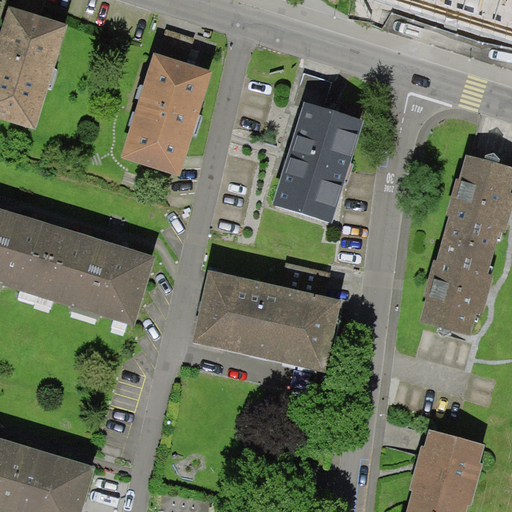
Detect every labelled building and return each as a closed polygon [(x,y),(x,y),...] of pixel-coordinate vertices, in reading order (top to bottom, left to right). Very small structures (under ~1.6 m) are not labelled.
[(511,0),(384,0),(511,41),(511,0)] [(66,28),(11,11),(0,44),(0,119),(33,130),(66,28)] [(211,74),(157,58),(125,157),(179,174),(211,74)] [(358,121),(309,106),(279,208),(328,223),(358,121)] [(506,214),(511,191),(511,170),(470,159),(424,322),(472,335),(485,289),(506,214)] [(12,218),(0,214),(0,281),(130,322),(149,261),(102,246),(12,218)] [(319,368),(334,304),(212,276),(197,340),(319,368)] [(461,511),(480,444),(431,430),(420,470),(408,511),(461,511)] [(0,445),(0,510),(6,511),(76,511),(89,472),(43,458),(0,445)] [(313,475),(274,470),(271,496),(309,500),(313,475)]
